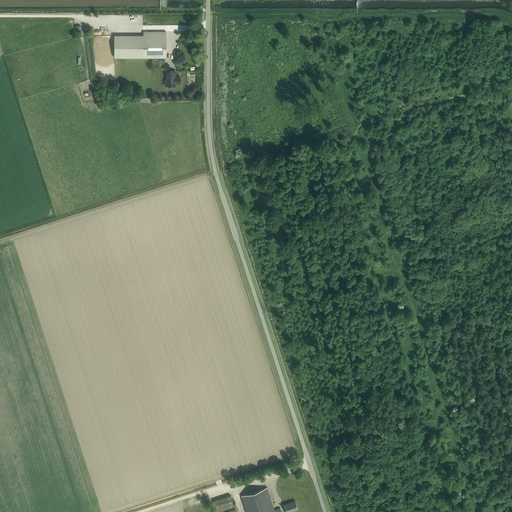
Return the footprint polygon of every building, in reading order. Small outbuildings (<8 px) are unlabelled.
[(166,58),(166,32),(143,32),(143,36),(114,36),(114,58),(166,58)] [(180,83),(180,77),(176,77),(176,76),(174,76),(174,71),(168,71),(168,70),(169,70),(169,66),(163,66),(163,70),(166,70),(166,71),(166,80),(168,80),(168,86),(166,86),(175,86),(175,83),(180,83)] [(246,511),(281,511),(280,508),(274,510),(267,488),(241,496),(246,511)] [(216,511),(219,511),(234,507),(230,495),(213,501),(216,511)] [(285,511),(289,511),(298,509),(295,501),(283,505),(285,511)]
